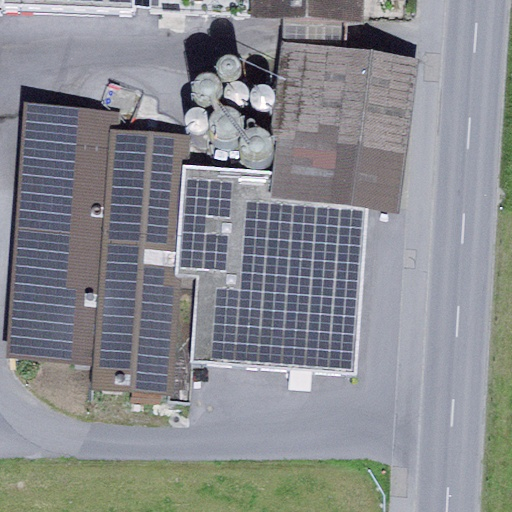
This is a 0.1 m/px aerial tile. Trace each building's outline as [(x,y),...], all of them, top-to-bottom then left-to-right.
[(145,0),(2,0),(2,15),(1,29),(74,32),(75,19),(145,22),(145,0)] [(364,18),(364,0),(151,0),(151,10),(285,15),(346,17),(364,18)] [(346,17),(285,15),(284,41),(345,48),(346,17)] [(345,48),(284,41),(273,131),(269,170),(267,196),(375,204),(404,211),(421,56),(345,48)] [(226,74),(231,75),(235,75),(238,73),(241,70),(243,66),(243,62),(242,58),(240,54),(237,52),(233,50),(229,50),(225,52),(222,54),(220,57),(218,61),(219,65),(220,69),(223,72),(226,74)] [(222,73),(218,70),(214,67),(209,67),(204,68),(200,71),(197,74),(195,79),(195,84),(196,89),(199,92),(203,95),(208,97),(213,96),(217,95),(221,91),(224,87),(225,82),(224,77),(222,73)] [(245,79),(241,77),(237,76),(233,77),(230,79),(227,82),(225,86),(225,90),(226,94),(228,98),(232,100),(236,101),(240,101),(244,99),(247,96),(249,93),(250,89),(249,85),(247,82),(245,79)] [(269,82),(266,80),(262,80),(258,81),(255,84),(252,87),(251,91),(251,95),(253,99),(255,102),(259,104),(263,105),(268,104),(271,102),(274,99),(276,95),(276,91),(275,87),(273,84),(269,82)] [(244,112),(241,107),(236,104),(231,102),(225,101),(220,103),(215,106),(212,111),(210,116),(210,122),(212,128),(216,132),(221,135),(227,136),(233,135),(238,133),(242,128),(244,123),(245,118),(244,112)] [(120,110),(29,103),(9,361),(92,367),(91,385),(172,391),(181,275),(190,164),(192,131),(119,125),(120,110)] [(202,107),(198,105),(194,106),(190,107),(187,109),(185,113),(184,117),(184,121),(186,125),(189,128),(193,130),(197,130),(201,129),(205,127),(207,124),(209,120),(209,116),(208,112),(205,109),(202,107)] [(249,123),(245,126),(242,131),(240,136),(241,141),(243,146),(246,149),(250,152),(255,153),(260,153),(265,150),(269,147),(271,143),(272,138),(271,133),(269,128),(265,124),(260,122),(254,122),(249,123)] [(269,170),(190,164),(181,275),(198,276),(191,360),(361,374),(375,204),(267,196),(269,170)]
